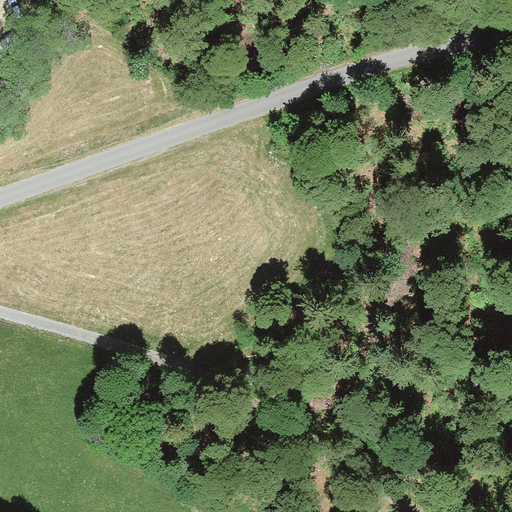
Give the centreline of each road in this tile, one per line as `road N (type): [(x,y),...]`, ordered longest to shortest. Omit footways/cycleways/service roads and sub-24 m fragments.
road 1 (unclassified): [(511,36),(344,78),(0,198)]
road 2 (track): [(0,309),(138,350),(409,511)]
